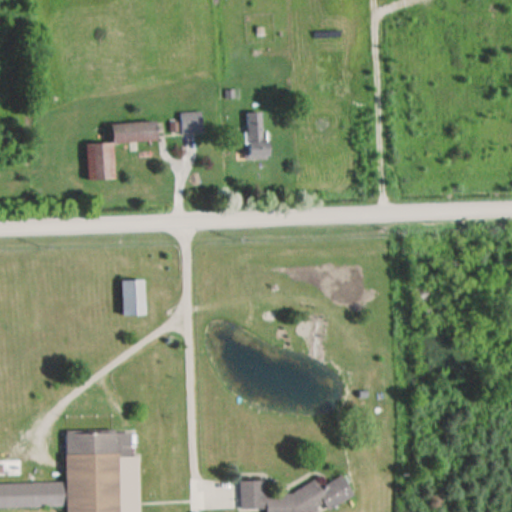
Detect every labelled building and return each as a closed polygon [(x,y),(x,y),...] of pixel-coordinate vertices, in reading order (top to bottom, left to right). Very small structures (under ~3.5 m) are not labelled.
[(179,112),(179,131),(199,131),(199,112),(179,112)] [(263,159),(262,112),(243,112),(244,159),(263,159)] [(83,144),(84,180),(111,179),(110,143),(154,140),(153,121),(108,123),(108,142),(83,144)] [(141,316),(141,281),(119,281),(119,316),(141,316)] [(62,484),(0,484),(0,509),(62,509),(62,511),(137,511),(137,457),(129,457),(128,433),(62,434),(62,484)] [(237,482),(238,511),(260,511),(320,511),(324,511),(351,498),(340,477),(317,488),(313,481),(285,495),(263,495),(261,492),(261,482),(237,482)]
